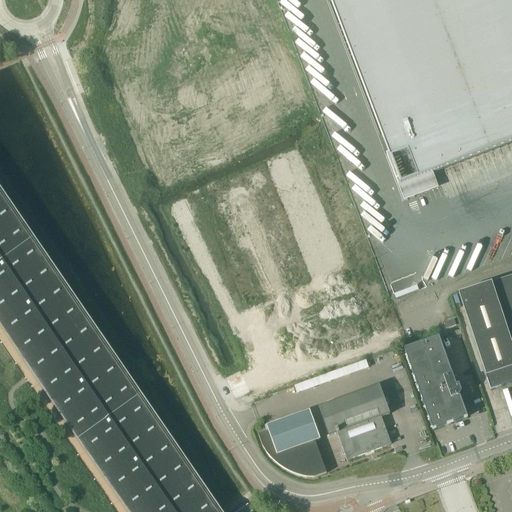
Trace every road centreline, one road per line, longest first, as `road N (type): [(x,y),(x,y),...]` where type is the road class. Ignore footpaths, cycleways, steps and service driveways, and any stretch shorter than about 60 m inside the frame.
road 1 (unclassified): [(336,489),(290,491),(249,454),(81,125)]
road 2 (unclassified): [(336,489),(419,474),(511,440)]
road 3 (unknown): [(488,448),(450,325)]
